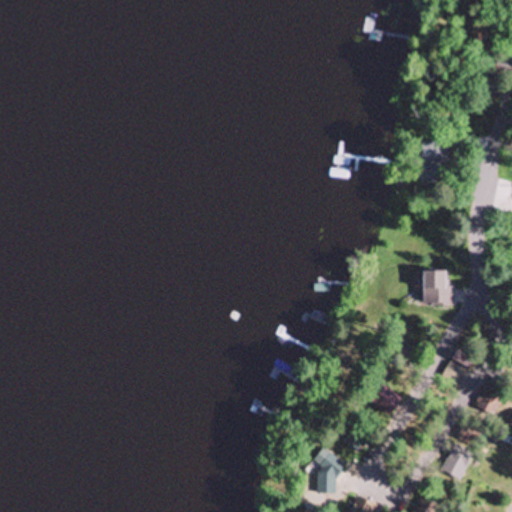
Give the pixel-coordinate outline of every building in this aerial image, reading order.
[(437,171),(437,164),(451,164),(451,142),(422,142),(422,171),(437,171)] [(424,306),(454,306),(454,287),(449,287),(449,272),(424,272),(424,306)] [(458,389),(476,363),(458,351),(440,377),(458,389)] [(475,406),(493,418),(506,398),(487,387),(475,406)] [(374,402),(388,415),(401,401),(387,389),(374,402)] [(352,511),(382,511),(384,509),(358,499),(352,511)]
